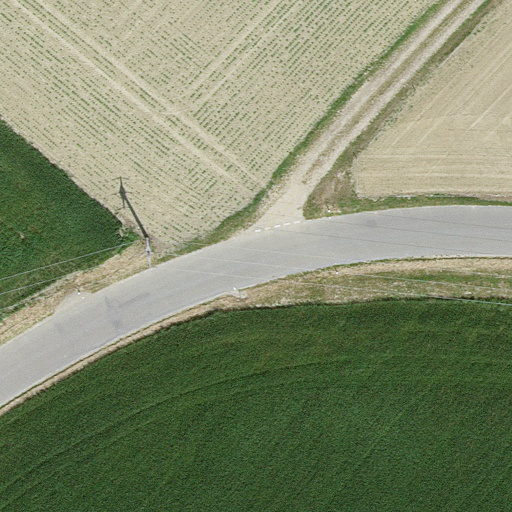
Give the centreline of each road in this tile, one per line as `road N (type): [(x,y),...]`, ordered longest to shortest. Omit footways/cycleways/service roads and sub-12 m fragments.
road 1 (tertiary): [(0,380),(187,276),(368,231),(511,233)]
road 2 (track): [(233,265),(473,0)]
